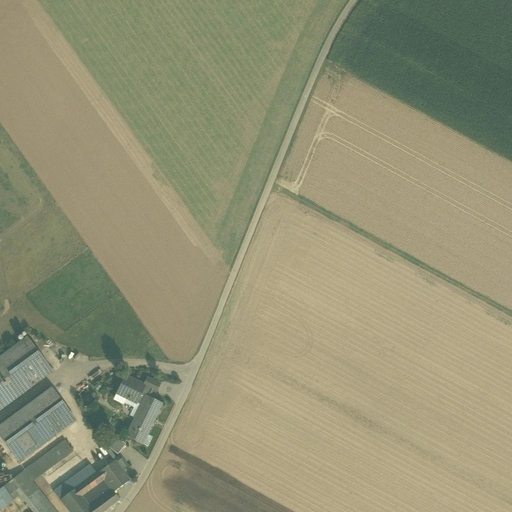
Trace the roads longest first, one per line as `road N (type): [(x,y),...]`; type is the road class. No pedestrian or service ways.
road 1 (track): [(117,511),(159,454),(335,24),(355,0)]
road 2 (track): [(268,188),(511,322)]
road 3 (track): [(67,388),(83,444),(45,484),(63,511)]
road 4 (track): [(67,388),(122,362),(191,377)]
